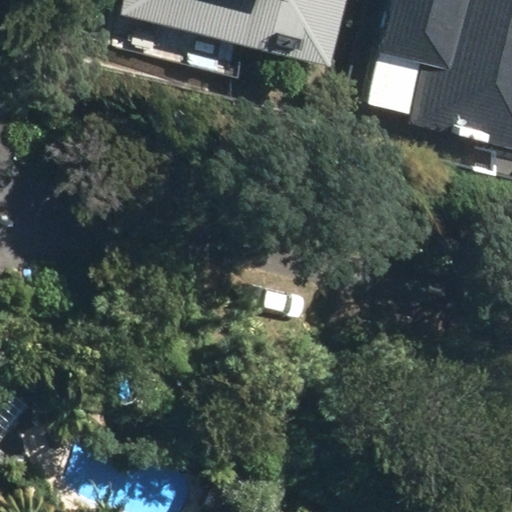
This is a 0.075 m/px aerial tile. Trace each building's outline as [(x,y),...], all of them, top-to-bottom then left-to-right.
[(323,0),(108,0),(95,52),(219,84),(227,56),(304,75),(323,0)] [(511,0),(374,0),(361,53),(406,66),(389,127),(511,159),(511,155),(511,0)] [(157,223),(47,219),(43,321),(152,325),(157,223)] [(0,428),(31,396),(0,366),(0,428)] [(191,511),(194,460),(40,454),(37,511),(191,511)]
